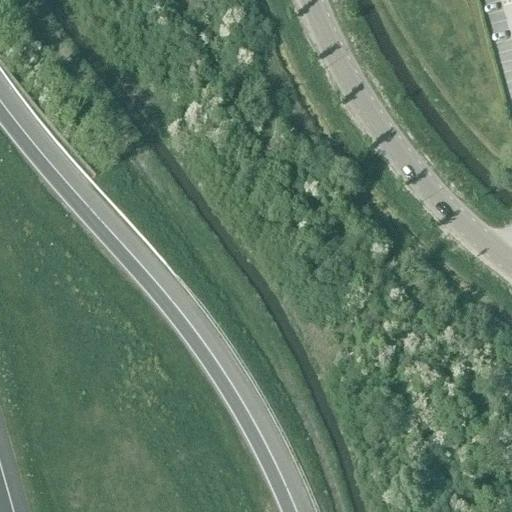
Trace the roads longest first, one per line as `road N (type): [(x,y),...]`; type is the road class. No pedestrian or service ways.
road 1 (motorway): [(292,511),(259,438),(204,351),(0,107)]
road 2 (tertiary): [(511,263),(465,227),(380,133),(310,0)]
